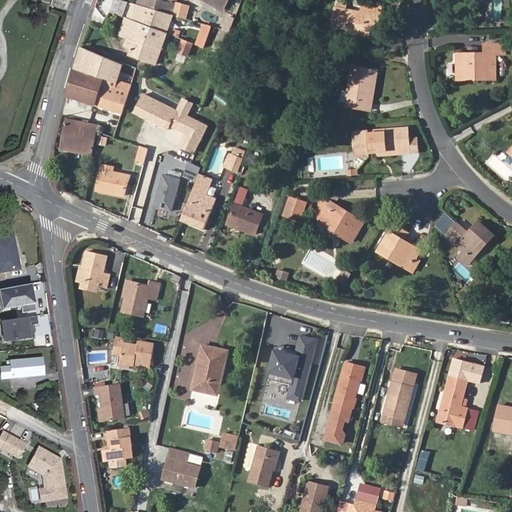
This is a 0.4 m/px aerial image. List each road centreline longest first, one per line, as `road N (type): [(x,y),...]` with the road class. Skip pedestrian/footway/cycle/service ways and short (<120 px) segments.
road 1 (residential): [(47,200),(270,296),(511,342)]
road 2 (residential): [(83,443),(47,200)]
road 3 (residential): [(423,0),(419,52),(436,110),(475,182),(511,208)]
road 4 (residential): [(87,0),(33,192)]
road 5 (unknown): [(195,263),(153,430)]
